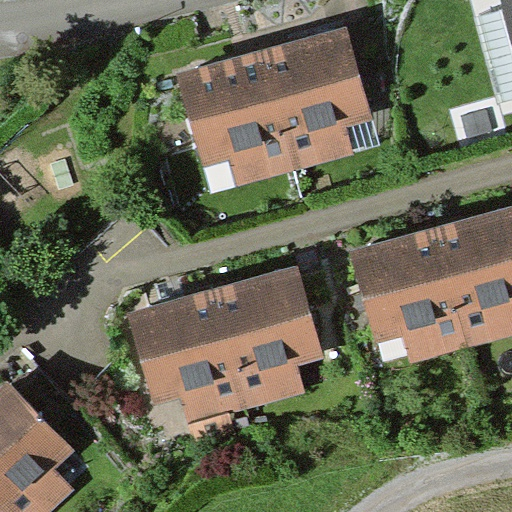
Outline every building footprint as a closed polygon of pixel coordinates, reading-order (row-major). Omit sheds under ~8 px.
[(511,123),(511,0),(475,0),(507,124),(511,123)] [(236,58),(179,74),(213,198),(382,152),(348,27),(292,43),(236,58)] [(409,239),(350,254),(383,379),(511,345),(511,211),(468,223),(409,239)] [(188,299),(131,313),(163,438),(333,395),(302,270),(245,284),(188,299)] [(0,511),(61,511),(102,475),(16,382),(0,396),(0,511)]
